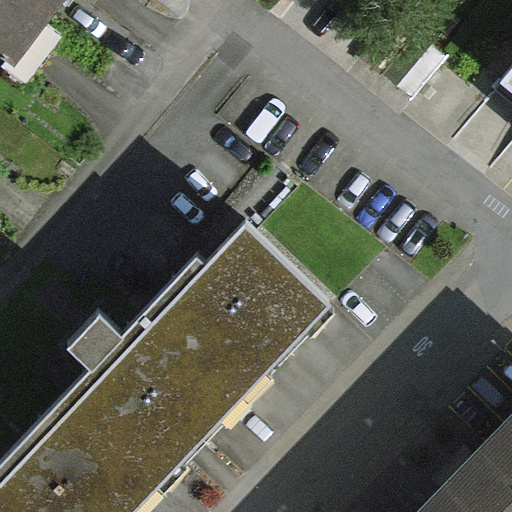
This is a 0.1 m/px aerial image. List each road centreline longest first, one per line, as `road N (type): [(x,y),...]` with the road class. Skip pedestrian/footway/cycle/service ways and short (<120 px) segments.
road 1 (residential): [(511,235),(202,0)]
road 2 (residential): [(511,261),(281,511)]
